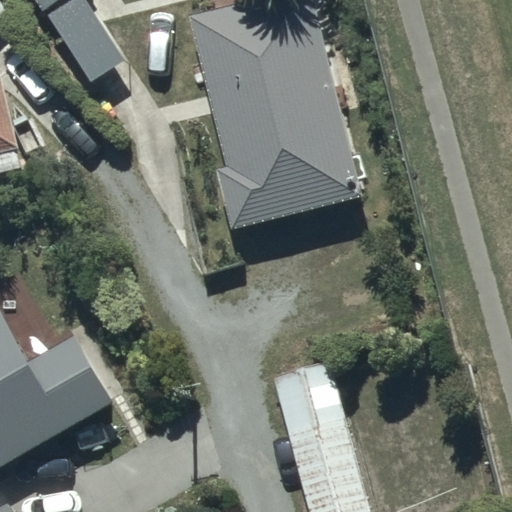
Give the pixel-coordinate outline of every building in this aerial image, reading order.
[(4,0),(0,0),(0,11),(8,6),(4,0)] [(48,0),(101,78),(132,57),(93,0),(48,0)] [(326,0),(238,0),(199,10),(238,161),(228,164),(243,222),(374,188),(326,0)] [(0,143),(25,137),(9,72),(0,74),(0,143)] [(11,300),(0,306),(0,482),(4,480),(0,472),(0,465),(124,396),(85,328),(41,353),(11,300)] [(379,511),(340,358),(279,374),(313,511),(379,511)] [(33,511),(24,494),(0,506),(0,511),(33,511)]
